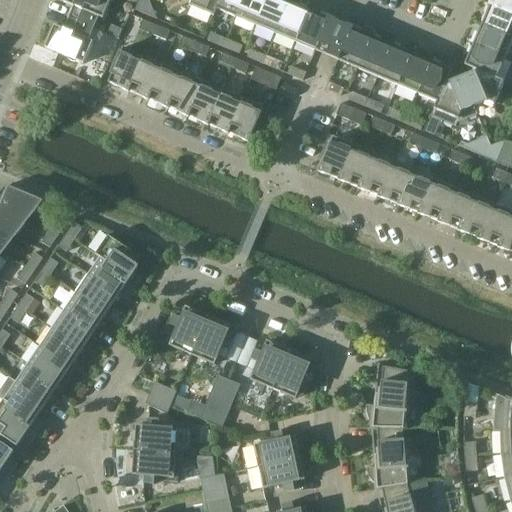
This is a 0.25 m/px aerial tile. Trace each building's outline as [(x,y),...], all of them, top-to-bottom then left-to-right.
[(69,18),(94,28),(98,17),(103,19),(110,0),(64,0),(64,2),(73,6),(69,18)] [(151,4),(149,0),(139,0),(135,10),(151,4)] [(191,0),(189,6),(214,16),(217,9),(216,9),(219,0),(191,0)] [(219,0),(216,9),(217,9),(236,18),(243,0),(219,0)] [(256,26),(266,0),(243,0),(236,18),(256,26)] [(276,34),(289,2),(284,0),(266,0),(256,26),(276,34)] [(511,13),(511,0),(491,0),(490,4),(511,13)] [(289,2),(276,34),(296,43),(309,10),(289,2)] [(157,19),(151,4),(135,10),(157,19)] [(511,37),(511,13),(490,4),(481,24),(511,37)] [(316,51),(330,19),(309,10),(296,43),(316,51)] [(94,28),(69,18),(64,30),(54,26),(45,48),(84,64),(93,42),(89,40),(94,28)] [(316,51),(337,60),(338,60),(351,28),(330,19),(316,51)] [(152,35),(156,26),(143,20),(139,29),(152,35)] [(473,44),(505,58),(511,42),(511,37),(481,24),(473,44)] [(156,26),(152,35),(166,41),(170,31),(156,26)] [(358,69),(371,36),(351,28),(338,60),(358,69)] [(223,47),(227,40),(211,33),(208,41),(223,47)] [(378,77),(391,45),(371,36),(358,69),(378,77)] [(192,52),(196,43),(183,37),(179,46),(192,52)] [(227,40),(223,47),(239,54),(242,46),(227,40)] [(196,43),(192,52),(206,57),(210,48),(196,43)] [(505,58),(473,44),(464,65),(476,70),(476,69),(497,78),(497,77),(505,58)] [(398,85),(411,53),(391,45),(378,77),(398,85)] [(129,91),(143,57),(123,48),(108,83),(129,91)] [(263,64),(266,56),(251,50),(248,58),(263,64)] [(417,94),(431,61),(411,53),(398,85),(417,94)] [(232,68),(236,59),(223,54),(219,63),(232,68)] [(266,56),(263,64),(275,69),(279,61),(266,56)] [(143,57),(129,91),(149,100),(163,65),(143,57)] [(236,59),(232,68),(246,74),(249,65),(236,59)] [(431,61),(417,94),(437,102),(446,81),(447,81),(452,70),(431,61)] [(163,65),(149,100),(169,108),(183,74),(163,65)] [(303,81),(306,73),(291,67),(288,75),(303,81)] [(251,79),(276,90),(281,78),(256,68),(251,79)] [(476,69),(476,70),(474,74),(462,78),(473,106),(485,101),(494,105),(504,80),(497,77),(497,78),(476,69)] [(183,74),(169,108),(188,116),(203,82),(183,74)] [(437,102),(434,109),(431,116),(455,126),(458,119),(464,122),(465,120),(477,115),(473,106),(462,78),(451,83),(447,81),(446,81),(437,102)] [(203,82),(188,116),(208,125),(223,91),(203,82)] [(325,90),(340,96),(343,89),(328,82),(325,90)] [(228,133),(243,99),(223,91),(208,125),(228,133)] [(365,107),(368,99),(353,93),(349,100),(365,107)] [(243,99),(228,133),(249,142),(263,108),(243,99)] [(368,99),(365,107),(380,113),(383,105),(368,99)] [(367,114),(341,104),(336,115),(362,126),(367,114)] [(405,124),(408,116),(393,109),(389,117),(405,124)] [(408,116),(405,124),(420,130),(423,122),(408,116)] [(383,132),(387,123),(373,117),(369,126),(383,132)] [(391,136),(395,126),(387,123),(383,132),(391,136)] [(422,149),(426,139),(413,134),(409,143),(422,149)] [(339,180),(353,146),(333,137),(318,171),(339,180)] [(459,146),(474,153),(496,162),(490,146),(487,137),(467,145),(461,142),(459,146)] [(426,139),(422,149),(436,154),(440,145),(426,139)] [(505,140),(490,146),(496,162),(505,140)] [(511,143),(505,140),(496,162),(511,155),(511,143)] [(353,146),(339,180),(359,188),(373,154),(353,146)] [(462,165),(466,156),(453,150),(449,160),(462,165)] [(373,154),(359,188),(379,197),(393,162),(373,154)] [(511,155),(496,162),(511,168),(511,155)] [(471,169),(475,160),(466,156),(462,165),(471,169)] [(393,162),(379,197),(399,205),(413,171),(393,162)] [(497,169),(493,178),(502,182),(506,173),(497,169)] [(413,171),(399,205),(419,213),(433,179),(413,171)] [(511,175),(506,173),(502,182),(511,186),(511,175)] [(439,222),(453,187),(433,179),(419,213),(439,222)] [(0,208),(27,221),(41,202),(4,187),(0,192),(0,208)] [(453,187),(439,222),(458,230),(473,196),(453,187)] [(475,191),(473,196),(458,230),(478,238),(493,204),(495,199),(492,198),(493,196),(479,190),(478,192),(475,191)] [(511,212),(493,204),(478,238),(498,247),(511,214),(511,212)] [(0,232),(13,238),(27,221),(0,208),(0,232)] [(511,214),(498,247),(511,252),(511,214)] [(50,230),(59,234),(68,222),(59,217),(50,230)] [(83,228),(75,222),(66,235),(75,240),(83,228)] [(59,234),(50,230),(42,243),(50,248),(59,234)] [(0,255),(13,238),(0,232),(0,255)] [(75,240),(66,235),(58,247),(67,252),(75,240)] [(123,257),(128,249),(108,236),(95,255),(99,257),(100,257),(115,268),(110,275),(134,291),(142,279),(134,274),(138,267),(123,257)] [(35,253),(25,267),(35,271),(43,259),(35,253)] [(98,293),(114,303),(119,295),(127,300),(134,291),(110,275),(115,268),(100,257),(99,257),(87,275),(103,285),(98,293)] [(50,258),(42,270),(51,276),(59,264),(50,258)] [(25,267),(17,279),(25,285),(35,271),(25,267)] [(51,276),(42,270),(34,282),(43,288),(51,276)] [(86,311),(102,321),(114,303),(98,293),(103,285),(87,275),(75,293),(91,303),(86,311)] [(10,290),(1,304),(10,307),(18,295),(10,290)] [(74,328),(90,339),(102,321),(86,311),(91,303),(75,293),(63,311),(79,321),(74,328)] [(26,294),(18,306),(27,312),(35,300),(26,294)] [(1,304),(0,304),(0,320),(1,321),(10,307),(1,304)] [(18,324),(27,312),(18,306),(10,318),(18,324)] [(192,356),(208,316),(185,307),(181,318),(173,315),(169,325),(177,328),(169,346),(192,356)] [(79,321),(63,311),(51,328),(67,339),(62,346),(78,357),(90,339),(74,328),(79,321)] [(208,316),(192,356),(215,365),(222,347),(229,350),(234,341),(226,338),(231,326),(208,316)] [(67,339),(51,328),(39,346),(55,357),(50,364),(66,375),(78,357),(62,346),(67,339)] [(2,330),(0,333),(0,346),(2,348),(11,336),(2,330)] [(273,390),(289,351),(267,341),(262,352),(255,349),(251,359),(258,362),(250,380),(273,390)] [(39,346),(27,364),(43,375),(38,382),(53,393),(66,375),(50,364),(55,357),(39,346)] [(289,351),(273,390),(296,399),(303,382),(311,385),(315,375),(308,372),(312,360),(289,351)] [(27,364),(15,382),(31,393),(26,400),(41,411),(53,393),(38,382),(43,375),(27,364)] [(374,406),(366,405),(365,407),(365,409),(366,414),(367,418),(369,421),(372,424),(372,428),(404,428),(407,395),(408,384),(407,384),(408,372),(378,366),(374,406)] [(209,397),(220,402),(229,380),(218,376),(209,397)] [(36,418),(41,411),(26,400),(31,393),(15,382),(9,377),(0,390),(0,398),(3,400),(19,411),(14,418),(37,434),(44,424),(36,418)] [(229,380),(220,402),(231,407),(240,385),(229,380)] [(150,394),(172,403),(177,392),(154,382),(150,394)] [(172,403),(150,394),(145,405),(167,414),(172,403)] [(501,430),(511,429),(511,400),(499,395),(496,408),(495,428),(495,431),(501,431),(501,430)] [(220,402),(209,397),(204,408),(227,417),(231,407),(220,402)] [(29,445),(37,434),(14,418),(19,411),(3,400),(0,404),(0,435),(17,447),(22,440),(29,445)] [(465,402),(464,417),(475,418),(477,404),(465,402)] [(227,417),(204,408),(200,419),(222,429),(227,417)] [(176,454),(178,429),(159,428),(159,420),(149,419),(148,427),(136,426),(134,450),(176,454)] [(373,483),(376,486),(376,489),(408,484),(405,450),(404,440),(403,429),(404,429),(404,428),(372,428),(375,467),(366,468),(366,469),(367,472),(368,476),(370,480),(373,483)] [(503,454),(511,453),(511,429),(501,430),(501,431),(503,454)] [(259,467),(300,458),(295,436),(283,439),(282,431),(271,434),(273,441),(254,445),(259,467)] [(9,459),(14,452),(0,442),(0,469),(9,476),(17,464),(9,459)] [(465,458),(477,457),(475,443),(464,443),(465,458)] [(179,469),(175,469),(176,454),(134,450),(132,475),(144,476),(143,484),(154,485),(155,477),(165,478),(164,482),(178,483),(179,469)] [(511,453),(503,454),(506,478),(511,476),(511,453)] [(477,457),(465,458),(466,472),(478,471),(477,457)] [(300,458),(259,467),(263,489),(282,485),(284,493),(294,490),(293,483),(305,480),(300,458)] [(0,484),(2,486),(9,476),(0,469),(0,484)] [(203,492),(227,486),(224,475),(200,480),(203,492)] [(412,482),(415,506),(431,505),(428,480),(412,482)] [(414,511),(413,506),(410,496),(407,485),(408,485),(408,484),(376,489),(381,511),(414,511)] [(205,503),(229,498),(227,486),(203,492),(205,503)] [(475,511),(478,511),(487,509),(483,495),(472,499),(475,511)] [(207,511),(216,511),(231,509),(229,498),(205,503),(207,511)] [(283,511),(306,511),(306,508),(294,510),(292,503),(282,505),(283,511)]
